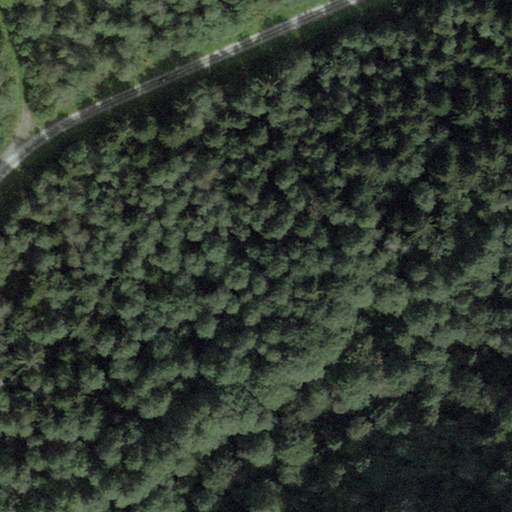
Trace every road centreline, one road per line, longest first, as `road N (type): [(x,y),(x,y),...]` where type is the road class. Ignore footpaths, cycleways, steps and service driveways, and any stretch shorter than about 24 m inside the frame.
road 1 (track): [(344,0),(26,142)]
road 2 (track): [(26,142),(0,5)]
